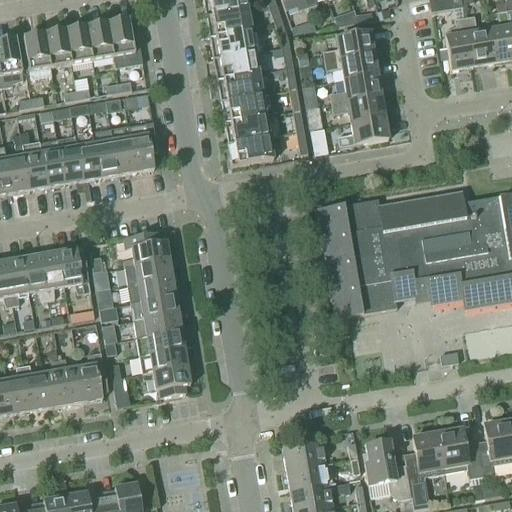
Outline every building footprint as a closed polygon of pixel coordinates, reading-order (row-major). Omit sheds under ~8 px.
[(210,20),(246,14),(243,0),(200,0),(202,10),(208,9),(210,20)] [(270,10),(274,9),(271,0),(263,0),(267,11),(270,10)] [(302,0),(278,0),(280,5),(284,16),(295,11),(297,16),(306,13),(302,0)] [(314,2),(320,0),(302,0),(306,13),(309,19),(317,17),(315,9),(316,9),(314,2)] [(460,9),(458,0),(441,0),(427,2),(430,16),(461,11),(460,9)] [(473,7),(471,0),(458,0),(460,9),(473,7)] [(273,31),(281,29),(274,9),(270,10),(267,11),(273,31)] [(208,42),(249,35),(246,14),(210,20),(212,32),(206,33),(208,42)] [(511,65),(511,53),(505,16),(495,17),(497,28),(486,30),(487,35),(493,69),(511,65)] [(493,69),(487,35),(475,37),(473,21),(463,23),(471,72),(493,69)] [(471,72),(463,23),(453,25),(454,32),(442,37),(443,43),(449,76),(471,72)] [(127,24),(106,28),(111,61),(112,61),(114,74),(116,73),(141,70),(139,61),(136,39),(130,40),(127,24)] [(106,28),(85,31),(90,65),(111,61),(106,28)] [(288,51),(288,48),(281,29),(273,31),(280,50),(280,52),(288,51)] [(85,31),(63,35),(69,68),(90,65),(85,31)] [(63,35),(43,38),(49,71),(69,68),(63,35)] [(218,63),(253,57),(249,35),(208,42),(209,52),(216,51),(218,63)] [(322,67),(371,58),(368,36),(335,42),(337,54),(321,57),(322,67)] [(43,38),(21,42),(27,79),(32,83),(48,80),(47,71),(49,71),(43,38)] [(19,75),(14,43),(0,45),(0,89),(1,94),(11,92),(10,89),(21,86),(19,75)] [(284,74),(292,72),(288,51),(280,52),(284,74)] [(215,85),(257,78),(253,57),(218,63),(220,74),(214,75),(215,85)] [(342,85),(375,80),(371,58),(322,67),(324,77),(340,74),(342,85)] [(287,95),(295,94),(292,72),(284,74),(287,95)] [(224,106),(260,100),(257,78),(215,85),(217,94),(222,94),(224,106)] [(330,110),(379,101),(375,80),(342,85),(344,97),(328,100),(330,110)] [(118,98),(130,96),(128,87),(116,89),(118,98)] [(105,100),(118,98),(116,89),(104,91),(105,100)] [(301,93),(304,114),(316,112),(312,91),(301,93)] [(291,116),(299,115),(295,94),(287,95),(291,116)] [(76,105),(89,103),(87,95),(74,97),(76,105)] [(63,108),(76,105),(74,97),(62,99),(63,108)] [(222,128),(264,121),(260,100),(224,106),(226,117),(221,118),(222,128)] [(350,128),(383,123),(379,101),(330,110),(331,119),(347,117),(350,128)] [(29,113),(42,111),(41,102),(28,104),(29,113)] [(17,115),(29,113),(28,104),(16,106),(17,115)] [(87,119),(86,109),(68,112),(70,122),(87,119)] [(317,112),(316,112),(304,114),(308,135),(321,133),(317,112)] [(294,138),(302,136),(299,115),(291,116),(294,138)] [(232,148),(268,142),(264,121),(222,128),(224,137),(230,136),(232,148)] [(383,123),(350,128),(351,140),(335,143),(337,153),(386,145),(383,123)] [(126,132),(134,178),(152,174),(149,159),(155,158),(150,128),(126,132)] [(116,180),(134,178),(126,132),(109,135),(116,180)] [(99,183),(116,180),(109,135),(91,138),(99,183)] [(298,161),(306,159),(302,136),(294,138),(298,161)] [(45,192),(38,148),(28,150),(26,138),(18,139),(18,140),(27,195),(45,192)] [(81,186),(99,183),(91,138),(73,141),(81,186)] [(10,199),(27,195),(18,140),(12,141),(13,151),(14,162),(5,164),(4,164),(10,199)] [(63,189),(81,186),(73,141),(55,144),(63,189)] [(230,171),(272,164),(268,142),(232,148),(234,160),(228,161),(230,171)] [(45,192),(63,189),(55,144),(48,146),(38,148),(45,192)] [(4,164),(5,164),(3,153),(0,153),(0,200),(10,199),(4,164)] [(428,296),(430,311),(461,305),(463,316),(511,307),(511,200),(462,209),(460,198),(378,212),(376,205),(316,215),(335,324),(395,314),(394,306),(414,303),(413,299),(428,296)] [(122,273),(167,265),(164,247),(156,248),(154,238),(121,244),(123,254),(129,253),(131,263),(121,266),(122,273)] [(82,260),(75,261),(74,254),(56,257),(62,292),(72,290),(75,301),(88,298),(82,260)] [(51,294),(62,292),(56,257),(38,260),(46,305),(52,304),(51,294)] [(39,307),(46,305),(38,260),(20,263),(26,298),(36,296),(39,307)] [(16,300),(26,298),(20,263),(2,266),(10,311),(16,310),(16,300)] [(101,277),(98,263),(88,265),(91,279),(101,277)] [(170,283),(167,265),(122,273),(125,290),(170,283)] [(4,312),(10,311),(2,266),(0,266),(0,302),(1,302),(4,312)] [(101,277),(91,279),(93,296),(94,296),(106,294),(108,293),(105,276),(101,277)] [(173,301),(170,283),(125,290),(128,308),(173,301)] [(107,298),(94,301),(97,314),(110,312),(107,298)] [(176,318),(173,301),(128,308),(131,326),(141,324),(176,318)] [(106,314),(98,315),(100,328),(108,326),(106,314)] [(134,343),(179,336),(176,318),(141,324),(141,325),(131,327),(133,337),(134,343)] [(137,361),(182,354),(179,336),(134,343),(137,361)] [(112,348),(103,349),(105,361),(114,360),(112,348)] [(140,379),(185,371),(182,354),(137,361),(140,379)] [(75,373),(81,407),(100,404),(99,398),(106,397),(99,358),(85,361),(86,371),(75,373)] [(457,369),(455,358),(438,361),(440,372),(457,369)] [(81,407),(75,373),(65,375),(62,365),(56,366),(64,410),(81,407)] [(46,413),(64,410),(56,366),(50,367),(50,377),(40,379),(46,413)] [(116,370),(108,371),(110,384),(118,383),(116,370)] [(46,413),(40,379),(29,381),(27,371),(20,372),(28,416),(46,413)] [(185,371),(140,379),(141,385),(151,384),(153,396),(156,395),(158,404),(184,399),(183,391),(188,390),(185,371)] [(10,419),(28,416),(20,372),(14,373),(15,383),(4,385),(10,419)] [(123,384),(110,386),(112,396),(114,396),(122,394),(125,394),(123,384)] [(0,385),(0,421),(10,419),(4,385),(0,385)] [(511,467),(511,458),(507,426),(504,427),(500,423),(489,425),(487,429),(482,430),(486,455),(475,457),(479,482),(492,480),(490,471),(511,467)] [(472,441),(461,443),(460,434),(435,438),(442,479),(466,475),(467,484),(479,482),(475,457),(472,441)] [(442,479),(435,438),(410,442),(413,458),(402,460),(403,470),(404,470),(407,490),(410,504),(410,511),(427,511),(422,482),(442,479)] [(403,470),(392,472),(387,446),(363,450),(366,468),(363,469),(366,491),(385,487),(387,499),(396,506),(410,504),(407,490),(404,470),(403,470)] [(323,469),(319,447),(280,454),(284,475),(323,469)] [(348,464),(356,463),(353,449),(346,450),(348,464)] [(351,481),(358,480),(356,463),(348,464),(351,481)] [(327,490),(323,469),(284,475),(287,497),(327,490)] [(138,511),(134,489),(112,493),(113,500),(99,502),(100,511),(138,511)] [(481,489),(470,491),(473,506),(483,504),(481,489)] [(330,511),(327,490),(287,497),(289,511),(330,511)] [(356,508),(363,507),(360,491),(353,492),(356,508)] [(100,511),(99,502),(86,505),(85,498),(62,502),(64,511),(100,511)] [(64,511),(62,502),(40,505),(41,511),(64,511)]
